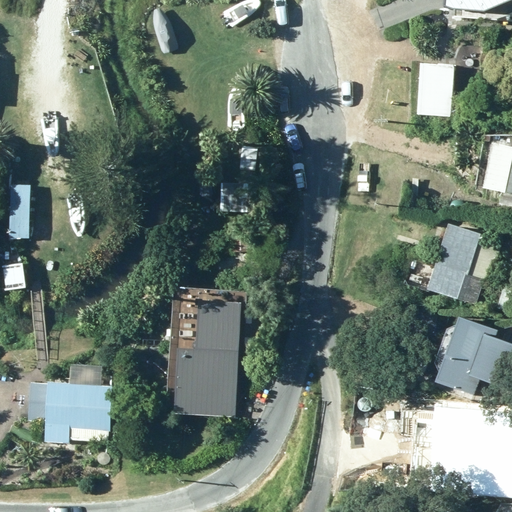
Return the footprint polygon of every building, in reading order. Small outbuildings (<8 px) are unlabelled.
[(511,19),(511,0),(452,0),(452,7),(456,7),(456,16),(511,19)] [(426,65),(423,115),(484,119),(485,99),(458,97),(460,67),(426,65)] [(511,204),(511,146),(507,145),(510,144),(511,138),(509,134),(505,133),(502,135),(500,141),(502,144),(500,144),(490,188),(506,191),(503,203),(511,204)] [(258,169),(260,147),(243,145),(241,168),(258,169)] [(39,182),(14,181),(10,240),(35,241),(39,182)] [(224,184),(224,211),(264,212),(265,185),(224,184)] [(455,225),(433,291),(478,306),(487,281),(491,282),(501,251),(485,245),(488,236),(455,225)] [(9,272),(10,292),(24,291),(24,271),(9,272)] [(511,311),(511,287),(507,286),(499,307),(511,311)] [(205,301),(202,349),(184,348),(180,402),(240,406),(246,303),(205,301)] [(445,324),(394,310),(388,333),(439,347),(445,324)] [(489,368),(511,376),(511,334),(468,318),(445,383),(479,395),(489,368)] [(116,386),(33,383),(31,421),(50,422),(48,443),(74,444),(74,438),(114,439),(116,386)] [(415,435),(412,446),(425,450),(419,473),(469,485),(478,449),(503,456),(506,443),(500,442),(501,435),(483,431),(484,427),(457,420),(455,427),(451,426),(454,413),(436,409),(428,437),(415,435)]
